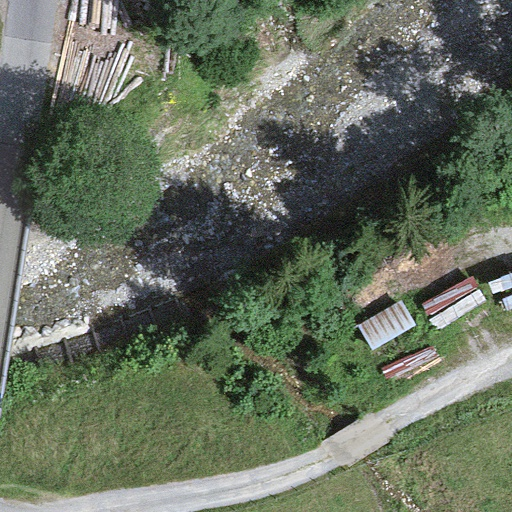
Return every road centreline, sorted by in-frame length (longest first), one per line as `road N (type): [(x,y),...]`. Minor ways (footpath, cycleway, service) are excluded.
road 1 (track): [(511,371),(403,414),(328,462),(91,511)]
road 2 (unclassified): [(0,218),(31,0)]
